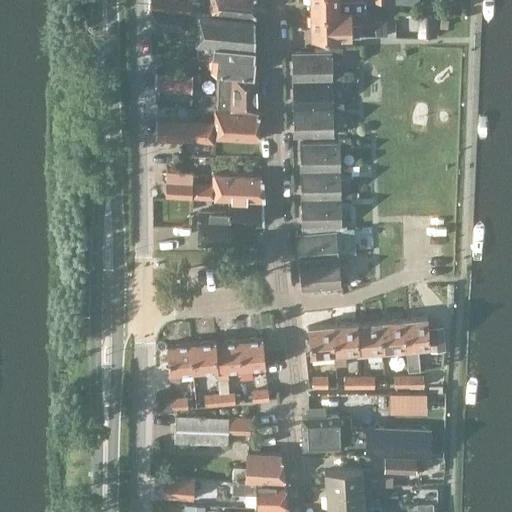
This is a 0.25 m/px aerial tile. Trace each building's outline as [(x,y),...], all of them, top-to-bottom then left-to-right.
[(195,3),(191,3),(191,2),(166,0),(149,0),(150,10),(151,10),(253,19),(200,14),(200,9),(195,9),(195,3)] [(253,0),(209,0),(208,14),(253,18),(253,0)] [(309,0),(310,13),(338,12),(364,12),(363,0),(339,0),(337,0),(309,0)] [(186,29),(186,33),(194,34),(194,40),(253,46),(253,19),(151,10),(151,26),(186,29)] [(386,12),(369,10),(365,36),(382,38),(386,12)] [(311,38),(360,36),(359,23),(350,23),(350,12),(364,12),(338,12),(310,13),(311,38)] [(416,37),(436,37),(435,13),(415,14),(416,37)] [(439,18),(439,27),(447,27),(447,18),(439,18)] [(253,47),(253,46),(194,40),(194,34),(186,33),(185,41),(181,41),(179,55),(212,57),(210,71),(253,74),(254,56),(253,56),(254,47),(253,47)] [(329,47),(330,51),(290,52),(291,81),(331,80),(331,75),(330,55),(341,55),(341,47),(329,47)] [(154,91),(190,93),(192,75),(155,73),(154,91)] [(341,74),(331,75),(331,80),(291,81),(292,108),(331,107),(331,102),(331,83),(342,83),(341,74)] [(219,76),(218,95),(199,94),(199,109),(213,109),(257,111),(255,78),(231,77),(219,76)] [(342,102),(331,102),(331,107),(292,108),(292,137),(332,136),(332,111),(342,111),(342,102)] [(256,140),(257,111),(213,109),(214,124),(195,123),(195,121),(158,119),(157,134),(214,137),(214,138),(256,140)] [(338,137),(337,142),(299,142),(299,171),(339,170),(339,165),(339,145),(349,145),(349,137),(338,137)] [(187,153),(186,169),(207,170),(208,155),(187,153)] [(350,165),(339,165),(339,170),(299,171),(300,198),(339,198),(339,193),(339,173),(350,173),(350,165)] [(165,197),(228,199),(262,200),(260,176),(213,174),(213,185),(191,184),(191,181),(165,180),(165,197)] [(333,226),(334,230),(340,230),(340,225),(339,201),(350,200),(350,193),(339,193),(339,198),(300,198),(300,227),(333,226)] [(263,224),(262,200),(228,199),(228,213),(199,213),(199,242),(227,242),(227,226),(243,227),(243,223),(263,224)] [(346,224),(340,225),(340,230),(334,230),(295,234),(298,261),(337,258),(337,253),(335,234),(347,232),(346,224)] [(348,252),(337,253),(337,258),(298,261),(301,290),(340,287),(338,262),(348,260),(348,252)] [(419,369),(416,345),(429,344),(430,351),(444,350),(442,325),(427,327),(426,316),(402,319),(404,347),(407,371),(419,369)] [(381,349),(404,347),(402,319),(378,321),(381,349)] [(346,365),(344,350),(357,349),(354,323),(356,323),(356,321),(331,323),(333,351),(334,351),(335,366),(346,365)] [(356,321),(356,323),(354,323),(357,349),(359,349),(359,351),(381,349),(378,321),(356,323),(356,321)] [(309,354),(333,351),(331,323),(306,326),(309,354)] [(252,379),(251,369),(264,367),(261,337),(237,339),(241,381),(252,379)] [(213,339),(189,341),(192,372),(215,370),(217,380),(213,339)] [(214,339),(213,339),(217,380),(228,379),(227,371),(239,370),(241,381),(237,339),(214,342),(214,339)] [(192,372),(189,341),(165,344),(168,374),(169,383),(179,382),(178,373),(192,372)] [(358,375),(343,375),(343,388),(358,388),(358,376),(358,375)] [(373,375),(358,375),(358,376),(358,388),(373,388),(373,375)] [(407,375),(393,375),(393,388),(407,387),(407,376),(407,375)] [(423,375),(407,375),(407,376),(407,387),(423,387),(423,375)] [(327,376),(312,376),(312,388),(327,388),(327,376)] [(154,410),(169,409),(168,388),(153,389),(154,410)] [(266,388),(251,390),(252,402),(268,401),(266,388)] [(233,391),(218,393),(220,406),(235,404),(235,403),(240,403),(239,393),(234,393),(233,391)] [(426,392),(387,393),(388,414),(426,413),(426,392)] [(220,406),(218,393),(203,395),(204,408),(220,406)] [(346,394),(346,408),(383,409),(383,395),(346,394)] [(186,397),(170,399),(172,410),(187,409),(186,397)] [(300,418),(302,449),(352,446),(352,450),(364,449),(365,427),(351,428),(350,414),(320,416),(320,408),(309,408),(309,417),(300,418)] [(175,416),(174,441),(227,442),(227,433),(227,418),(175,416)] [(249,418),(227,418),(227,433),(248,434),(249,418)] [(430,429),(365,426),(365,427),(364,449),(364,455),(429,457),(430,429)] [(233,466),(232,480),(282,483),(283,483),(279,454),(246,452),(245,467),(233,466)] [(415,459),(383,457),(383,471),(414,472),(415,459)] [(323,470),(325,490),(362,487),(362,488),(370,487),(378,487),(378,479),(369,480),(369,468),(361,468),(323,470)] [(161,476),(160,496),(192,499),(193,478),(161,476)] [(232,480),(232,481),(231,492),(245,493),(245,491),(255,491),(254,507),(286,509),(283,483),(282,483),(232,480)] [(325,490),(326,509),(364,506),(364,507),(378,506),(378,505),(380,505),(379,498),(371,498),(370,487),(362,488),(362,487),(325,490)] [(436,511),(438,496),(415,494),(413,511),(436,511)] [(409,498),(379,507),(380,511),(409,511),(412,511),(409,498)]
